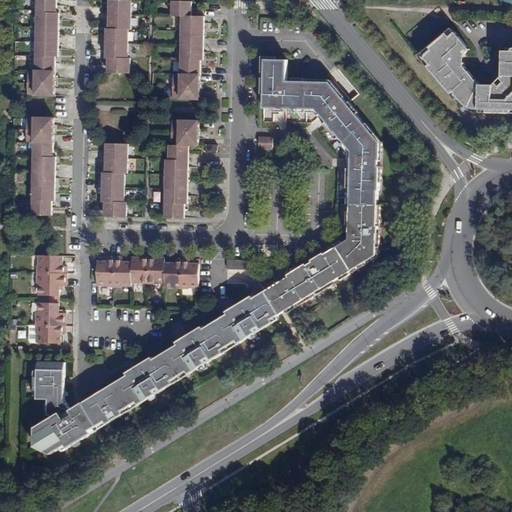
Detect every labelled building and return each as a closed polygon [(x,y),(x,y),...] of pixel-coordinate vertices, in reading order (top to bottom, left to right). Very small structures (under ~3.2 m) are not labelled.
[(33,0),(33,14),(52,15),(52,0),(33,0)] [(106,0),(106,15),(127,16),(126,0),(106,0)] [(179,17),(189,17),(189,1),(170,1),(169,17),(179,17)] [(54,15),(52,15),(33,14),(33,28),(54,28),(54,15)] [(127,16),(106,15),(106,29),(124,29),(126,29),(127,16)] [(179,17),(179,33),(200,33),(201,17),(189,17),(179,17)] [(33,43),(54,43),(54,28),(33,28),(33,43)] [(459,32),(456,28),(449,33),(452,36),(459,32)] [(103,29),(103,43),(124,44),(124,29),(106,29),(103,29)] [(505,76),(502,78),(505,82),(499,86),(496,82),(494,84),(479,84),(466,68),(467,53),(472,49),(459,32),(452,36),(449,33),(431,46),(434,49),(428,53),(427,53),(427,54),(426,55),(426,57),(426,59),(431,65),(428,67),(450,95),(453,92),(457,99),(458,100),(459,101),(462,102),(464,104),(468,105),(471,106),(474,107),(478,108),(481,108),(488,108),(488,113),(511,113),(511,47),(510,47),(510,52),(505,52),(505,76)] [(179,33),(179,47),(200,47),(200,33),(179,33)] [(53,58),(54,43),(33,43),(33,57),(51,58),(53,58)] [(106,57),(124,58),(124,44),(103,43),(103,57),(106,57)] [(178,61),(197,61),(200,62),(200,47),(179,47),(178,61)] [(51,69),(51,58),(33,57),(32,69),(51,69)] [(124,58),(106,57),(105,72),(126,72),(126,58),(124,58)] [(263,107),(270,107),(277,107),(316,107),(325,117),(329,122),(352,150),(352,164),(352,171),(351,203),(378,204),(380,141),(329,81),(286,80),(287,59),(264,58),(263,107)] [(178,75),(197,75),(197,61),(178,61),(178,75)] [(26,71),(26,81),(51,82),(51,69),(32,69),(32,71),(26,71)] [(172,76),(172,86),(197,87),(197,75),(178,75),(178,77),(172,76)] [(51,82),(26,81),(26,90),(32,90),(32,93),(51,93),(51,82)] [(197,87),(172,86),(172,96),(178,96),(178,99),(197,99),(197,87)] [(326,125),(329,122),(325,117),(320,121),(325,126),(326,125)] [(170,130),(196,130),(196,120),(177,119),(177,121),(170,121),(170,130)] [(25,132),(50,133),(50,121),(31,120),(31,123),(26,123),(25,132)] [(196,143),(196,130),(170,130),(170,143),(188,143),(196,143)] [(31,142),(31,145),(50,145),(50,133),(25,132),(25,142),(31,142)] [(272,149),(273,136),(258,136),(258,148),(272,149)] [(168,143),(167,157),(188,157),(188,143),(170,143),(168,143)] [(50,145),(31,145),(30,159),(50,159),(50,145)] [(102,160),(123,160),(123,147),(102,147),(102,160)] [(165,157),(165,171),(188,171),(188,157),(167,157),(165,157)] [(53,159),(50,159),(30,159),(30,172),(52,173),(53,159)] [(123,175),(123,160),(102,160),(102,174),(121,175),(123,175)] [(188,171),(165,171),(165,186),(187,187),(188,171)] [(52,173),(30,172),(30,188),(52,188),(52,173)] [(121,175),(102,174),(100,174),(100,188),(121,189),(121,175)] [(187,202),(187,187),(165,186),(164,202),(185,202),(187,202)] [(52,188),(30,188),(29,202),(48,202),(51,202),(52,188)] [(99,203),(101,203),(120,204),(121,189),(100,188),(99,203)] [(48,202),(29,202),(29,216),(48,217),(48,202)] [(185,202),(164,202),(164,219),(184,219),(185,202)] [(120,204),(101,203),(101,218),(122,218),(122,204),(120,204)] [(289,276),(266,291),(280,314),(297,304),(352,270),(377,255),(378,204),(351,203),(351,210),(346,210),(346,226),(350,226),(350,239),(325,254),(323,250),(311,258),(313,262),(307,266),(309,269),(304,272),(300,267),(299,265),(287,273),(289,276)] [(37,267),(37,274),(67,275),(67,267),(62,267),(62,257),(39,256),(38,267),(37,267)] [(114,288),(115,258),(108,258),(108,262),(97,263),(97,286),(107,286),(107,288),(114,288)] [(122,258),(115,258),(114,288),(122,288),(122,287),(131,287),(132,284),(132,263),(122,263),(122,258)] [(132,284),(148,284),(148,258),(141,258),(141,260),(132,260),(132,263),(132,284)] [(164,284),(165,263),(165,261),(155,260),(155,258),(148,258),(148,284),(164,284)] [(175,264),(165,263),(164,284),(164,287),(174,287),(174,289),(182,289),(182,259),(175,259),(175,264)] [(182,259),(182,289),(189,289),(189,288),(199,288),(199,264),(189,264),(189,259),(182,259)] [(244,260),(227,260),(227,269),(243,269),(244,260)] [(307,266),(306,264),(300,267),(304,272),(309,269),(307,266)] [(67,275),(37,274),(37,287),(40,287),(39,297),(52,297),(52,301),(59,301),(59,287),(66,287),(67,275)] [(280,314),(266,291),(254,299),(252,296),(239,305),(240,307),(228,315),(204,329),(203,327),(189,336),(190,338),(178,346),(154,360),(153,358),(139,366),(141,368),(128,377),(84,404),(76,408),(71,411),(65,400),(65,363),(38,363),(38,372),(34,372),(34,391),(38,391),(37,400),(49,401),(49,416),(51,417),(51,420),(36,429),(36,435),(39,436),(46,446),(45,452),(52,455),(67,446),(69,449),(93,435),(91,431),(106,422),(108,425),(124,415),(122,412),(137,403),(139,406),(174,385),(172,381),(187,372),(189,375),(224,353),(222,350),(237,341),(239,344),(274,323),(272,319),(280,314)] [(36,327),(66,328),(66,314),(59,314),(59,301),(52,301),(52,304),(39,304),(39,313),(37,313),(36,327)] [(240,307),(239,305),(226,312),(228,315),(240,307)] [(65,334),(66,328),(36,327),(36,334),(37,334),(37,344),(60,345),(61,334),(65,334)] [(176,343),(178,346),(190,338),(189,336),(176,343)] [(222,350),(224,353),(239,344),(237,341),(222,350)] [(141,368),(139,366),(126,374),(128,377),(141,368)] [(172,381),(174,385),(189,375),(187,372),(172,381)] [(139,406),(137,403),(122,412),(124,415),(139,406)] [(108,425),(106,422),(91,431),(93,435),(108,425)]
